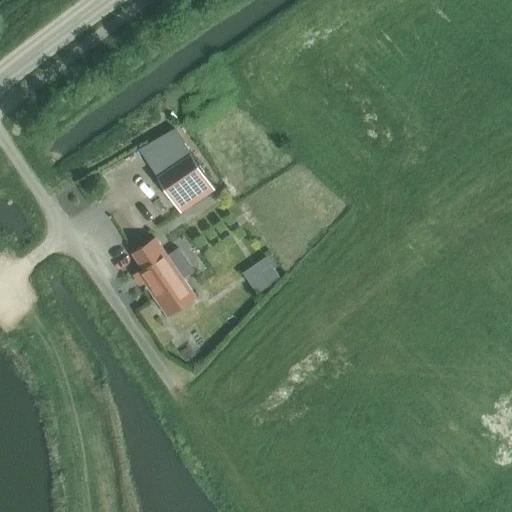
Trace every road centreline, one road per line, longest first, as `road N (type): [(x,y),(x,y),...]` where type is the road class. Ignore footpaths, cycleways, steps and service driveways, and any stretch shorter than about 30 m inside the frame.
road 1 (track): [(255,511),(171,388)]
road 2 (tertiary): [(0,81),(107,0)]
